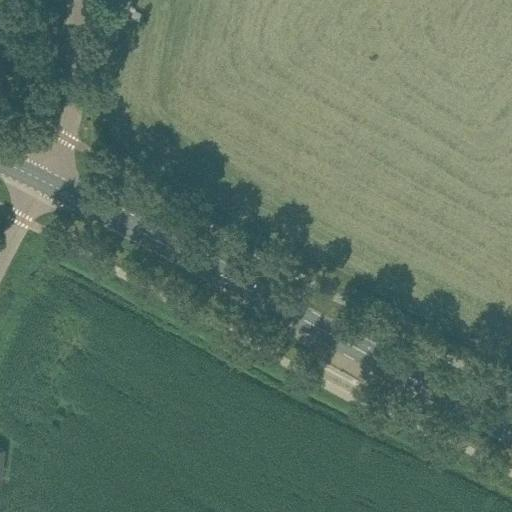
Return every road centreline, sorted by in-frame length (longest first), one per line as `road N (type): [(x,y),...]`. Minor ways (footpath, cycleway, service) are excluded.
road 1 (secondary): [(511,433),(43,181)]
road 2 (unclassified): [(43,181),(77,99),(84,0)]
